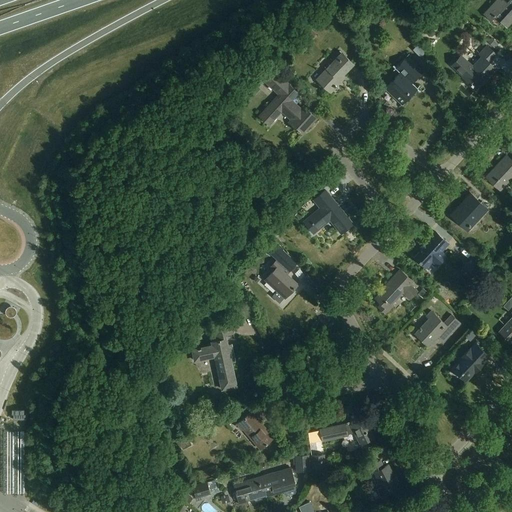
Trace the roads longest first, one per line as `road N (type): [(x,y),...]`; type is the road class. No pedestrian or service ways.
road 1 (residential): [(395,224),(338,154),(356,123),(372,125),(442,175)]
road 2 (residential): [(353,329),(287,364),(292,394),(380,381)]
road 3 (trunk): [(0,105),(46,66),(162,0)]
road 4 (residential): [(353,329),(341,288),(395,224)]
